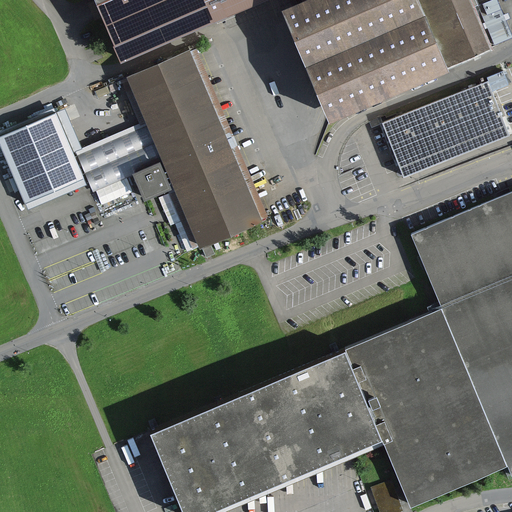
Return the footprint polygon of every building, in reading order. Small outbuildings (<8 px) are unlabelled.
[(88,0),(112,58),(261,0),(88,0)] [(289,0),(258,13),(306,128),(488,53),(466,0),(289,0)] [(495,45),(511,37),(511,32),(498,0),(492,0),(479,5),(495,45)] [(260,219),(188,50),(125,77),(146,127),(77,156),(85,175),(93,193),(133,176),(158,166),(168,191),(184,227),(193,248),(260,219)] [(403,176),(508,135),(489,85),(383,126),(403,176)] [(56,108),(0,131),(0,140),(26,200),(85,175),(77,156),(56,108)] [(158,166),(133,176),(144,201),(168,191),(158,166)] [(438,305),(504,463),(507,472),(511,469),(511,190),(408,234),(438,305)] [(212,244),(203,247),(207,257),(215,253),(212,244)] [(504,463),(438,305),(130,433),(162,511),(188,511),(372,436),(401,506),(504,463)]
